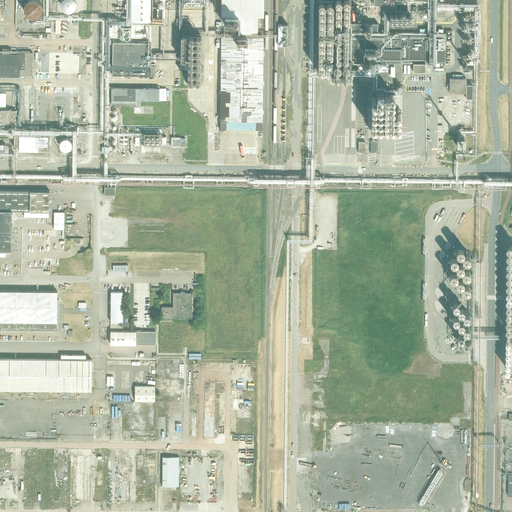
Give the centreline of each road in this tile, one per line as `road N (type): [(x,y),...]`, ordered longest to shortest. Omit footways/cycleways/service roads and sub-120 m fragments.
road 1 (unclassified): [(488,511),(494,0)]
road 2 (unknown): [(496,204),(441,204),(428,213),(431,347),(439,357),(490,360)]
road 3 (unknown): [(459,0),(457,62),(434,101),(433,171)]
road 4 (unknown): [(211,169),(213,0)]
road 5 (unknown): [(0,443),(158,445)]
road 6 (unknown): [(229,445),(223,373),(200,386),(202,445)]
road 7 (unknown): [(22,254),(21,227),(49,224),(55,200),(96,199)]
